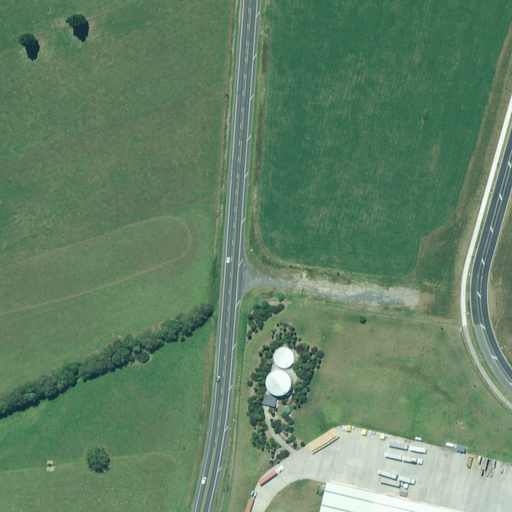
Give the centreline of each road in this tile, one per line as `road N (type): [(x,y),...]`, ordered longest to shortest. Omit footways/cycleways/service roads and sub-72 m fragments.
road 1 (trunk): [(250,0),(224,365),(201,511)]
road 2 (unclassified): [(511,156),(478,289),(490,350),(511,382)]
